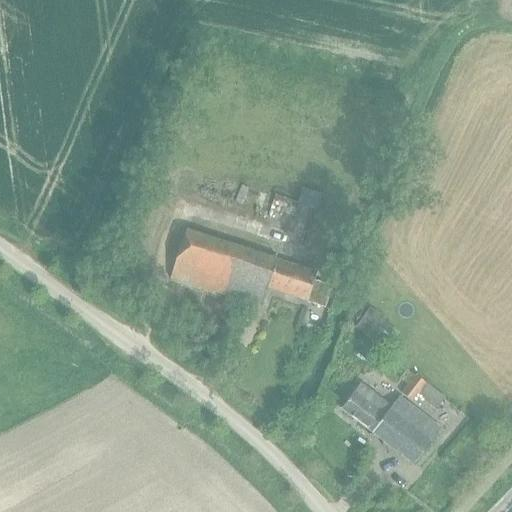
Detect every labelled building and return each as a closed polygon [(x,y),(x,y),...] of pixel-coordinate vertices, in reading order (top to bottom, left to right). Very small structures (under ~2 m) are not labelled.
[(233,183),(225,206),(289,228),(297,205),(233,183)] [(304,187),(297,205),(315,211),(321,193),(304,187)] [(323,307),(331,285),(314,279),(316,272),(186,230),(170,278),(261,308),(267,289),(323,307)] [(367,336),(384,313),(361,297),(345,319),(367,336)] [(445,395),(415,372),(401,392),(412,400),(419,391),(437,405),(445,395)] [(413,462),(440,428),(399,396),(392,405),(362,381),(342,407),(413,462)]
